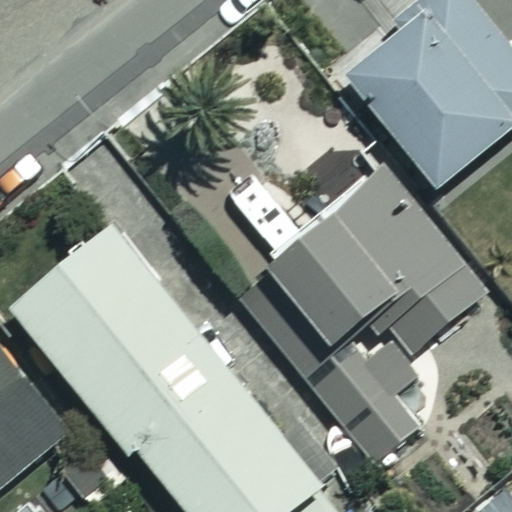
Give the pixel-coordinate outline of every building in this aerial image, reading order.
[(511,37),(482,0),(440,0),(405,28),(418,44),(365,86),(458,201),(511,158),(511,37)] [(499,301),(404,184),(252,306),(384,469),(431,432),(405,400),(428,382),(391,336),(398,330),(424,362),(499,301)] [(359,511),(129,231),(26,316),(145,461),(151,456),(196,511),(359,511)] [(0,511),(2,511),(87,445),(0,336),(0,511)] [(511,511),(511,497),(494,511),(511,511)]
